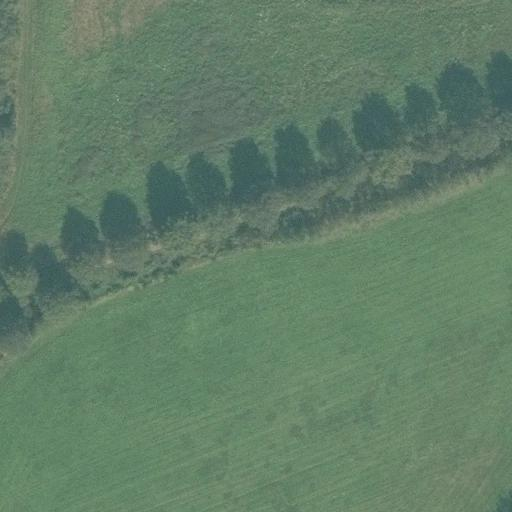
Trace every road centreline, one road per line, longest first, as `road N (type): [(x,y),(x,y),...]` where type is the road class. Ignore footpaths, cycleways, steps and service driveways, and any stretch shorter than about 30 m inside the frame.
road 1 (track): [(0,315),(511,137)]
road 2 (track): [(21,0),(15,167),(0,255)]
